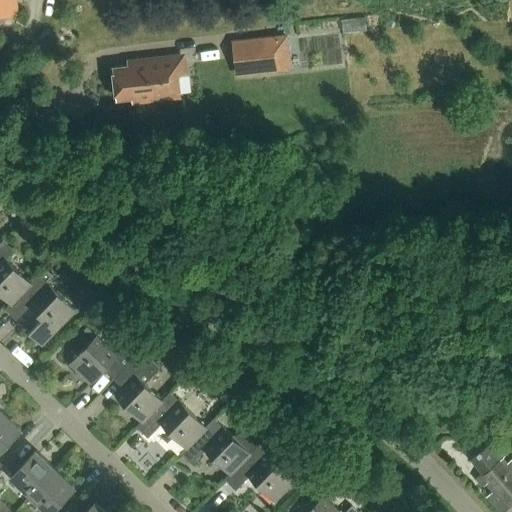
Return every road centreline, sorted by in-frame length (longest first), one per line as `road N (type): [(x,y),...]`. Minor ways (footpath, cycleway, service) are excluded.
road 1 (unclassified): [(464,511),(398,439),(152,278),(0,132)]
road 2 (unknown): [(28,161),(64,124),(70,77),(91,50),(200,40)]
road 3 (residential): [(160,511),(0,356)]
